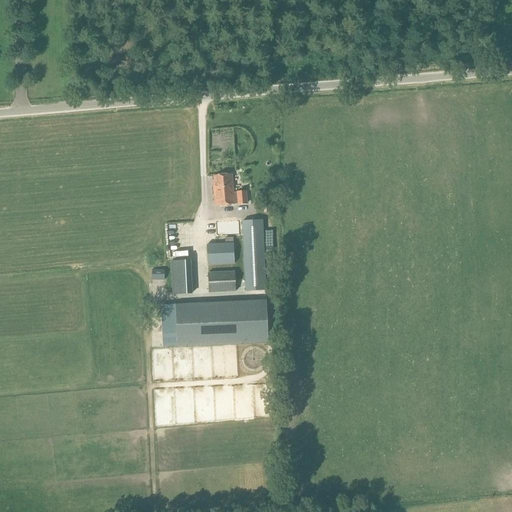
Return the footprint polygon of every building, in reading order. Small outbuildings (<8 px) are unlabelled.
[(231,174),(214,175),(216,201),(214,201),(215,206),(234,205),(239,204),(238,193),(233,193),(231,174)] [(239,204),(248,203),(247,192),(238,193),(239,204)] [(239,221),(216,222),(216,236),(239,235),(239,221)] [(245,290),(266,290),(263,222),(242,223),(245,290)] [(207,264),(235,263),(234,244),(233,244),(225,245),(207,245),(207,264)] [(173,294),(191,293),(190,262),(172,263),(173,294)] [(152,281),(165,280),(164,269),(152,269),(152,281)] [(209,292),(236,291),(236,272),(208,273),(209,292)] [(266,302),(176,305),(177,344),(268,340),(266,302)]
